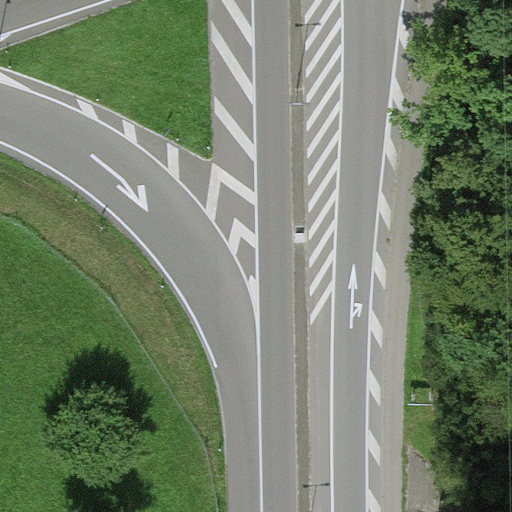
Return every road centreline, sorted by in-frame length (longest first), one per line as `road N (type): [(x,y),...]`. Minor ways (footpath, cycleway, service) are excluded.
road 1 (motorway): [(0,110),(62,137),(147,197),(213,279),(265,460)]
road 2 (secondary): [(273,0),(265,460)]
road 3 (secondary): [(351,511),(365,52)]
